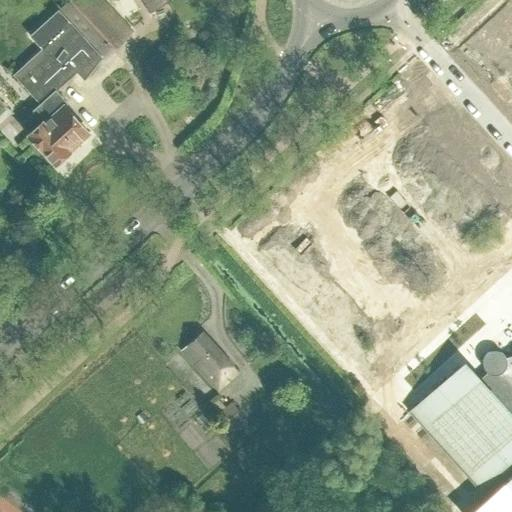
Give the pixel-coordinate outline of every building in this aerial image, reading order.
[(106,56),(134,32),(105,0),(69,0),(62,7),(106,56)] [(32,110),(33,111),(20,123),(55,162),(89,131),(64,103),(66,101),(55,90),(76,71),(84,80),(101,56),(58,9),(29,35),(41,48),(13,74),(39,103),(32,110)] [(216,389),(237,370),(202,331),(181,350),(216,389)] [(511,511),(511,353),(511,355),(505,358),(504,356),(501,353),(497,351),(494,350),(489,351),(487,352),(484,355),(482,358),(482,360),(482,364),(482,366),(484,370),(486,372),(477,381),(463,366),(414,411),(479,484),(497,468),(510,482),(475,511),(511,511)] [(249,419),(233,401),(217,415),(232,433),(249,419)]
